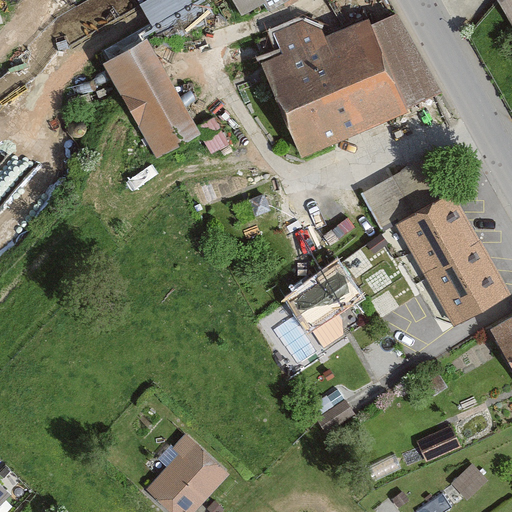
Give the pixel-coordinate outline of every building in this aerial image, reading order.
[(185,0),(141,0),(152,19),(185,0)] [(236,0),(244,14),(271,0),(236,0)] [(511,0),(496,0),(509,23),(511,21),(511,0)] [(285,55),(262,65),(300,155),(407,110),(368,20),(324,38),(320,29),(303,20),(275,32),(285,55)] [(151,35),(105,58),(156,155),(201,132),(151,35)] [(0,158),(0,196),(22,168),(4,154),(0,158)] [(397,225),(445,198),(424,160),(362,195),(383,233),(397,225)] [(445,198),(397,225),(454,326),(509,295),(452,194),(445,198)] [(347,261),(291,294),(321,345),(351,328),(339,306),(365,291),(347,261)] [(511,317),(491,330),(511,367),(511,317)] [(450,427),(417,442),(426,462),(460,447),(450,427)] [(188,511),(230,469),(187,429),(173,443),(181,451),(151,483),(181,511),(188,511)] [(472,464),(452,483),(467,499),(487,480),(472,464)] [(0,484),(0,505),(10,495),(0,484)]
